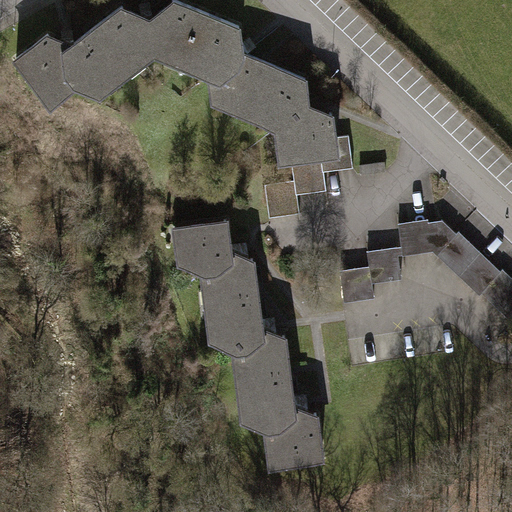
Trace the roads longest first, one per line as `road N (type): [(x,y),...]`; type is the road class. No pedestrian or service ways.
road 1 (residential): [(511,211),(282,0)]
road 2 (unknown): [(511,344),(497,345),(422,311),(302,315)]
